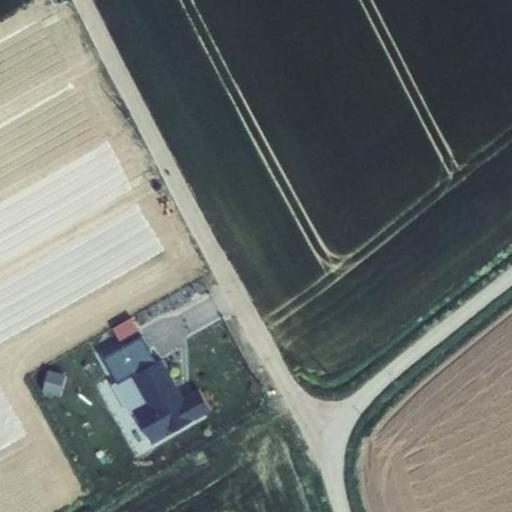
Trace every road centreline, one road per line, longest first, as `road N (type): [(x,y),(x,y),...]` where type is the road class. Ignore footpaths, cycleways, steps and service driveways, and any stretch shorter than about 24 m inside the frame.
road 1 (unclassified): [(333,459),(241,312),(85,0)]
road 2 (unclassified): [(333,459),(355,404),(511,274)]
